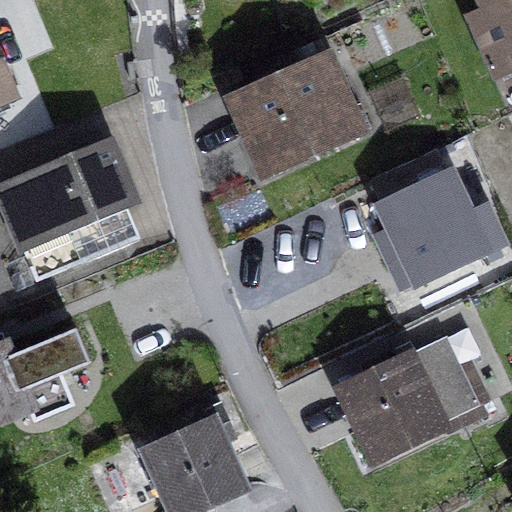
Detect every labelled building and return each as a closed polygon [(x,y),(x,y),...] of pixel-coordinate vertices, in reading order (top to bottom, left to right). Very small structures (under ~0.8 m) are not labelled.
[(511,66),(511,0),(484,0),(491,14),(476,21),(499,73),(511,66)] [(265,134),(281,170),(363,133),(329,57),(297,71),(291,58),(265,70),(271,83),(231,101),(249,142),(265,134)] [(0,102),(14,97),(0,63),(0,102)] [(265,177),(281,170),(265,134),(249,142),(265,177)] [(0,188),(0,193),(37,283),(133,243),(120,212),(127,209),(136,205),(110,143),(0,188)] [(410,265),(418,283),(486,252),(469,216),(438,150),(372,181),(396,232),(382,238),(393,262),(394,262),(405,256),(410,265)] [(486,252),(503,244),(486,208),(469,216),(486,252)] [(133,243),(140,240),(127,209),(120,212),(133,243)] [(394,262),(398,271),(410,265),(405,256),(394,262)] [(0,424),(30,412),(35,424),(76,408),(63,377),(91,366),(76,330),(9,357),(4,347),(0,348),(0,424)] [(443,426),(482,408),(448,338),(416,353),(412,343),(394,351),(395,353),(402,367),(412,362),(443,426)] [(345,394),(376,458),(443,426),(412,362),(402,367),(395,353),(367,367),(374,380),(345,394)] [(148,452),(174,511),(195,511),(244,490),(224,444),(236,439),(222,408),(209,413),(213,423),(148,452)]
